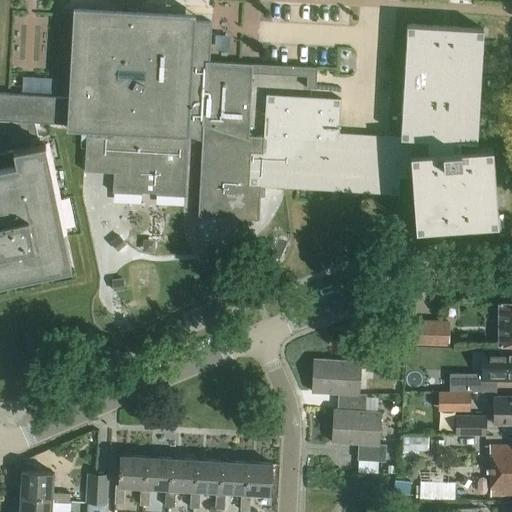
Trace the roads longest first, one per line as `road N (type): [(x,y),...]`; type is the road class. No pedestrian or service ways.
road 1 (residential): [(0,445),(258,335)]
road 2 (residential): [(258,335),(375,292),(511,279)]
road 3 (residential): [(286,511),(286,404),(258,335)]
